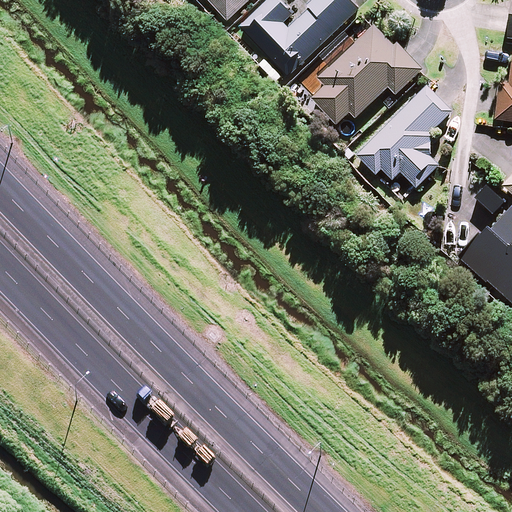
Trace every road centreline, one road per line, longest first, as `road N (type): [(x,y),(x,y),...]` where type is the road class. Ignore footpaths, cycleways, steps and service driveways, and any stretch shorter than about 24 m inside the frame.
road 1 (motorway): [(0,174),(329,511)]
road 2 (motorway): [(240,511),(0,267)]
